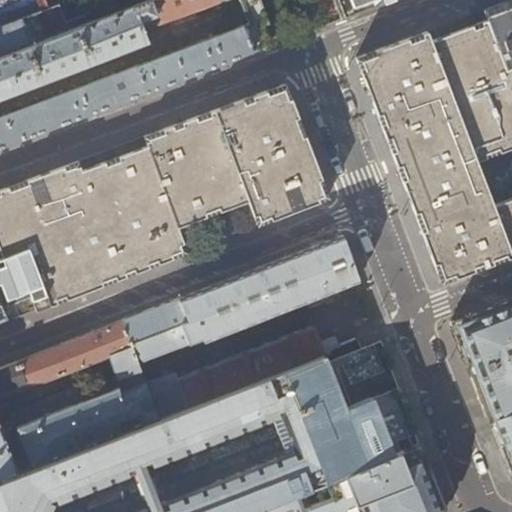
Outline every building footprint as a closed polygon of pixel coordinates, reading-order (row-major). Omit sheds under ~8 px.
[(0,99),(149,43),(143,28),(158,23),(158,25),(224,0),(244,0),(255,27),(244,31),(243,27),(0,117),(0,148),(252,51),(262,47),(258,36),(256,31),(263,28),(251,0),(152,0),(90,24),(0,57),(0,99)] [(259,0),(251,0),(263,28),(269,26),(259,0)] [(334,0),(341,18),(356,13),(392,0),(334,0)] [(426,32),(354,58),(359,70),(410,208),(481,181),(474,160),(511,143),(511,70),(510,66),(511,65),(511,0),(497,5),(482,11),(486,20),(429,41),(426,32)] [(0,57),(90,24),(86,14),(61,24),(54,7),(0,26),(0,57)] [(326,199),(284,84),(275,88),(178,124),(144,136),(142,137),(145,147),(80,171),(76,161),(75,162),(98,222),(121,279),(184,254),(175,230),(245,202),(254,227),(326,199)] [(98,222),(75,162),(50,171),(0,189),(0,259),(26,250),(98,222)] [(511,196),(491,205),(481,181),(410,208),(429,255),(440,282),(472,270),(510,256),(506,246),(511,243),(511,196)] [(121,279),(98,222),(26,250),(48,307),(64,301),(100,287),(121,279)] [(204,287),(121,320),(136,363),(192,340),(201,337),(202,341),(356,281),(348,259),(339,235),(204,287)] [(26,250),(0,259),(0,298),(25,289),(34,313),(48,307),(26,250)] [(511,298),(484,310),(449,323),(470,375),(487,418),(511,408),(511,298)] [(139,372),(136,363),(121,320),(0,366),(0,477),(155,418),(141,377),(134,380),(136,387),(119,394),(116,388),(88,399),(83,385),(9,414),(11,420),(0,423),(0,399),(107,358),(116,381),(139,372)] [(146,375),(141,377),(155,418),(320,354),(331,349),(327,339),(319,342),(313,327),(309,326),(174,379),(172,372),(148,382),(146,375)] [(388,397),(398,393),(383,353),(372,357),(361,361),(374,397),(387,392),(388,397)] [(408,449),(416,446),(417,445),(402,403),(374,414),(368,398),(341,409),(320,354),(155,418),(0,477),(0,511),(247,511),(340,476),(408,449)] [(511,408),(487,418),(502,452),(511,476),(511,408)] [(420,456),(416,446),(408,449),(412,459),(420,456)] [(441,507),(420,456),(412,459),(408,449),(340,476),(353,511),(440,511),(438,508),(441,507)] [(247,511),(353,511),(340,476),(247,511)]
